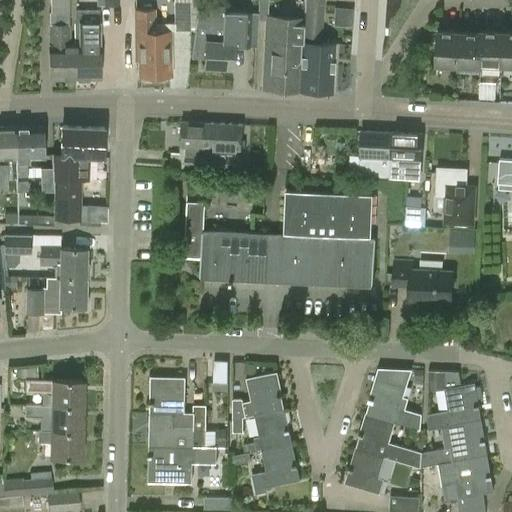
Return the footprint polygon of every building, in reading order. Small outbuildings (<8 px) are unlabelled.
[(74,46),(71,46),(70,25),(69,25),(68,0),(50,0),(51,13),(49,13),(49,46),(47,46),(48,80),(74,79),(74,46)] [(265,39),(266,39),(263,89),(298,91),(298,90),(302,16),(268,15),(268,0),(257,0),(257,20),(266,21),(265,39)] [(303,0),(303,17),(302,16),(298,90),(332,92),(335,43),(322,42),(324,0),(303,0)] [(174,1),(174,31),(190,30),(190,29),(196,29),(198,1),(174,1)] [(348,26),(349,7),(330,6),(330,26),(348,26)] [(101,79),(101,45),(99,45),(99,20),(98,20),(98,10),(75,10),(74,23),(74,46),(74,79),(101,79)] [(153,79),(155,76),(171,76),(170,24),(154,24),(154,10),(135,10),(136,62),(139,62),(139,76),(142,76),(144,79),(153,79)] [(233,68),(234,47),(245,47),(247,11),(227,10),(227,16),(226,29),(205,28),(204,39),(193,39),(192,57),(204,57),(204,67),(233,68)] [(438,30),(436,66),(459,67),(460,32),(438,30)] [(459,67),(480,68),(481,30),(481,33),(460,32),(459,67)] [(481,65),(503,67),(503,31),(481,30),(480,68),(481,68),(481,65)] [(511,31),(503,31),(503,67),(511,67),(511,31)] [(185,168),(209,169),(212,123),(181,121),(180,148),(186,148),(185,153),(165,152),(165,164),(185,165),(185,168)] [(221,156),(221,150),(241,151),(242,124),(212,123),(209,169),(234,171),(235,157),(221,156)] [(43,125),(14,126),(14,159),(16,159),(17,191),(28,191),(27,176),(27,159),(44,158),(43,125)] [(0,159),(14,159),(14,126),(0,126),(0,159)] [(51,153),(52,167),(53,189),(54,192),(53,208),(54,219),(80,220),(81,180),(89,180),(90,156),(103,157),(104,128),(62,126),(61,153),(51,153)] [(360,157),(359,176),(390,177),(392,133),(361,131),(360,157)] [(392,133),(390,177),(421,179),(423,134),(392,133)] [(467,184),(468,168),(436,166),(434,211),(444,212),(443,224),(475,226),(477,184),(467,184)] [(52,167),(40,167),(40,177),(41,189),(53,189),(52,167)] [(185,257),(203,257),(202,276),(373,284),(375,237),(371,237),(373,195),(286,191),(284,233),(204,229),(205,202),(187,201),(185,257)] [(417,222),(415,199),(402,199),(403,223),(417,222)] [(446,250),(462,251),(462,230),(447,230),(446,250)] [(7,244),(6,244),(6,253),(28,254),(29,237),(8,237),(7,244)] [(86,248),(39,247),(39,265),(53,265),(53,276),(85,277),(85,275),(87,275),(88,263),(86,263),(86,248)] [(393,262),(392,286),(410,287),(409,302),(451,304),(452,290),(455,287),(455,282),(453,279),(453,271),(413,269),(413,263),(393,262)] [(41,306),(59,306),(85,307),(85,277),(53,276),(39,276),(39,278),(32,277),(32,289),(27,289),(27,312),(41,312),(41,306)] [(22,365),(22,376),(40,377),(40,365),(22,365)] [(409,398),(403,396),(411,370),(379,369),(370,398),(368,398),(368,400),(373,402),(369,414),(366,412),(365,413),(395,422),(396,422),(421,429),(423,410),(407,405),(409,398)] [(442,371),(448,410),(427,414),(430,429),(444,427),(444,426),(476,420),(474,408),(479,407),(479,405),(478,405),(477,399),(482,398),(480,385),(474,386),(474,384),(461,386),(458,372),(442,371)] [(246,379),(251,400),(243,402),(243,399),(233,399),(233,420),(243,418),(255,415),(281,409),(278,397),(283,396),(283,393),(281,393),(277,372),(246,379)] [(152,378),(151,414),(175,414),(175,432),(205,431),(205,430),(207,430),(207,404),(193,404),(192,414),(184,414),(185,378),(152,378)] [(42,392),(42,403),(83,404),(84,380),(51,380),(25,379),(25,391),(42,392)] [(51,417),(50,431),(83,432),(83,404),(42,403),(26,403),(25,415),(40,415),(40,417),(51,417)] [(259,436),(258,437),(254,438),(255,442),(243,444),(245,452),(250,451),(250,453),(261,451),(288,445),(286,432),(291,431),(290,429),(289,429),(285,408),(281,409),(255,415),(259,436)] [(385,457),(421,466),(422,453),(389,442),(395,422),(365,413),(360,433),(358,433),(358,435),(363,436),(359,448),(355,447),(355,450),(385,458),(385,457)] [(150,414),(149,444),(205,446),(205,431),(175,432),(175,414),(151,414),(150,414)] [(244,432),(243,418),(233,420),(233,432),(244,432)] [(422,453),(421,466),(457,460),(483,456),(480,444),(486,443),(485,440),(484,440),(480,420),(476,420),(444,426),(444,427),(447,448),(422,453)] [(216,428),(216,446),(217,446),(226,447),(227,429),(216,428)] [(37,442),(50,443),(50,457),(82,458),(83,432),(50,431),(37,430),(37,442)] [(192,482),(192,463),(217,464),(217,446),(216,446),(205,446),(149,444),(148,481),(192,482)] [(267,488),(300,481),(300,479),(296,480),(293,468),(299,467),(298,464),(297,465),(292,444),(288,445),(261,451),(266,471),(252,474),(256,493),(267,491),(267,488)] [(345,482),(345,483),(379,494),(384,479),(379,477),(385,458),(355,450),(349,468),(348,467),(347,470),(353,471),(349,483),(345,482)] [(252,461),(250,453),(250,451),(245,452),(230,456),(232,465),(252,461)] [(486,511),(484,493),(493,492),(493,491),(489,491),(487,479),(492,478),(492,476),(490,476),(487,455),(483,456),(457,460),(460,482),(445,484),(447,499),(457,498),(459,511),(486,511)] [(3,478),(3,479),(4,496),(52,492),(50,470),(30,472),(31,478),(23,478),(23,477),(17,478),(17,464),(2,464),(3,478)] [(54,511),(80,510),(79,491),(47,495),(48,511),(54,511)] [(0,506),(23,505),(22,495),(0,496),(0,506)] [(388,511),(419,511),(421,497),(390,495),(388,511)] [(232,509),(232,496),(204,497),(205,509),(232,509)]
